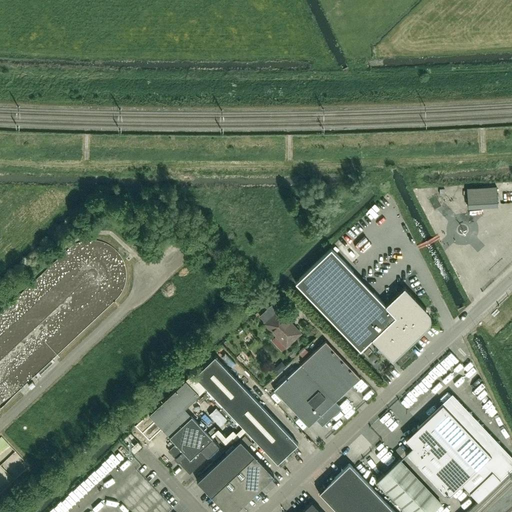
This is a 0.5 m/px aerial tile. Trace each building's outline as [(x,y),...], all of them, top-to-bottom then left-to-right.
[(486,187),(487,205),(497,204),(496,186),(486,187)] [(393,359),(415,338),(412,336),(424,324),(426,321),(430,321),(430,316),(426,316),(426,315),(425,313),(423,311),(425,308),(404,286),(385,304),(331,247),(295,281),(360,349),(372,338),(393,359)] [(270,306),(260,316),(265,322),(264,323),(286,347),(301,333),(279,309),(276,312),(270,306)] [(279,353),(284,349),(277,341),(272,346),(279,353)] [(325,342),(274,390),(309,427),(317,419),(322,424),(339,407),(334,402),(359,378),(325,342)] [(305,350),(298,354),(300,359),(307,355),(305,350)] [(194,375),(277,463),(298,443),(215,356),(194,375)] [(471,363),(464,368),(467,372),(474,367),(471,363)] [(282,364),(276,369),(280,374),(286,369),(282,364)] [(435,383),(443,376),(435,367),(427,375),(435,383)] [(428,391),(433,387),(425,379),(421,383),(428,391)] [(186,380),(149,414),(163,430),(185,409),(200,395),(186,380)] [(417,386),(406,398),(415,406),(426,394),(417,386)] [(413,445),(405,452),(444,493),(450,493),(462,482),(478,499),(511,467),(511,455),(452,394),(419,425),(418,425),(417,425),(418,426),(416,428),(415,427),(412,430),(413,431),(406,438),(413,445)] [(337,416),(344,423),(353,415),(346,407),(337,416)] [(185,409),(163,430),(176,443),(169,450),(190,473),(208,456),(218,446),(219,446),(219,445),(185,409)] [(289,412),(286,416),(294,421),(296,417),(289,412)] [(200,418),(205,425),(210,422),(205,415),(200,418)] [(300,420),(296,423),(303,432),(307,430),(300,420)] [(337,422),(328,430),(332,435),(341,426),(337,422)] [(240,468),(244,465),(263,485),(274,475),(240,439),(226,453),(240,468)] [(138,442),(130,448),(135,453),(142,446),(138,442)] [(380,446),(373,453),(380,460),(387,453),(380,446)] [(226,453),(196,480),(211,495),(222,485),(233,475),(240,468),(226,453)] [(399,459),(395,463),(377,480),(406,511),(431,511),(441,503),(399,459)] [(321,494),(338,511),(395,511),(349,463),(321,490),(320,490),(319,490),(319,491),(318,491),(318,492),(318,493),(319,493),(320,494),(321,494)] [(240,468),(233,475),(252,496),(263,485),(244,465),(240,468)] [(233,475),(222,485),(241,506),(252,496),(233,475)] [(222,485),(211,495),(226,511),(234,511),(241,506),(222,485)] [(147,494),(155,500),(158,496),(150,490),(147,494)] [(322,511),(312,501),(299,511),(322,511)]
